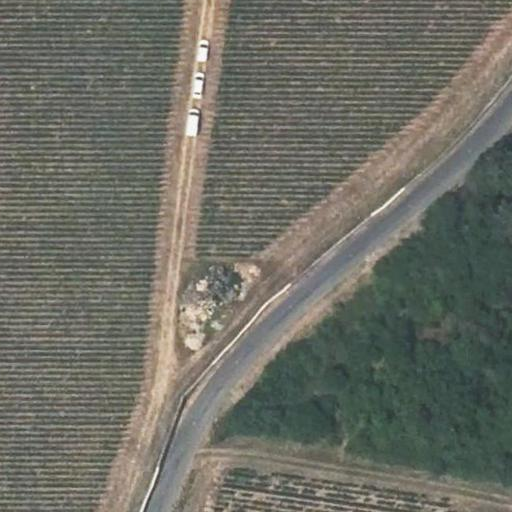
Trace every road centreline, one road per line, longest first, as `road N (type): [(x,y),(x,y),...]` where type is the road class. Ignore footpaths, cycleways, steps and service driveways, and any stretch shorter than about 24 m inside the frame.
road 1 (tertiary): [(157,511),(178,452),(228,374),(511,104)]
road 2 (track): [(210,0),(165,364)]
